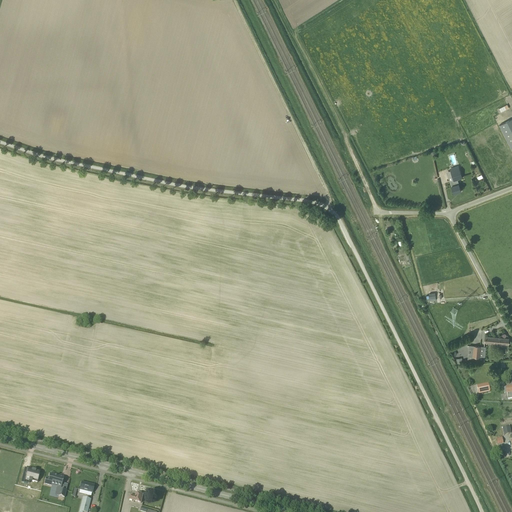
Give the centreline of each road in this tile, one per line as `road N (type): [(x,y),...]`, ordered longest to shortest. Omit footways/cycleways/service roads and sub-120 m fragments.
road 1 (unclassified): [(481,511),(337,216),(325,206),(163,182),(0,141)]
road 2 (secondary): [(286,511),(0,438)]
road 3 (track): [(325,206),(329,196),(234,0)]
road 4 (track): [(380,218),(294,20)]
road 5 (unclassified): [(511,334),(448,214)]
